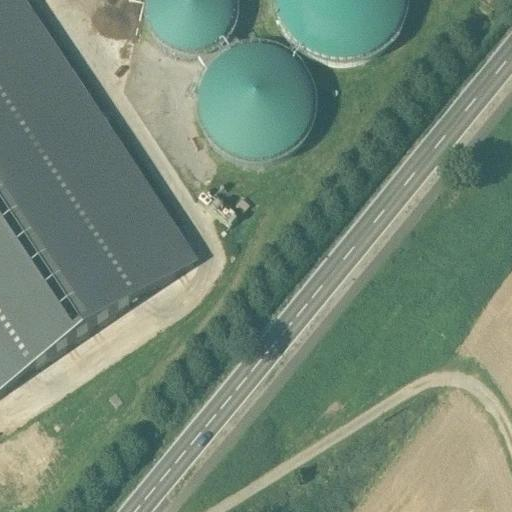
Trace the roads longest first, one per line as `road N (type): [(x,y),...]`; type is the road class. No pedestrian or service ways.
road 1 (secondary): [(511,64),(149,511)]
road 2 (track): [(228,511),(418,385),(460,377),(478,383),(511,425)]
road 3 (track): [(62,0),(154,140)]
